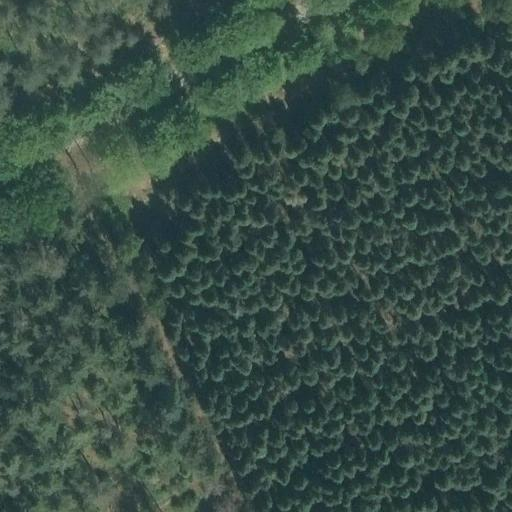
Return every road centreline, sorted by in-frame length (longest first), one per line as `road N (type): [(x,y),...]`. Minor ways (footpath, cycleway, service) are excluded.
road 1 (track): [(241,511),(43,157)]
road 2 (unclassified): [(0,180),(339,0)]
road 3 (track): [(168,381),(511,286)]
